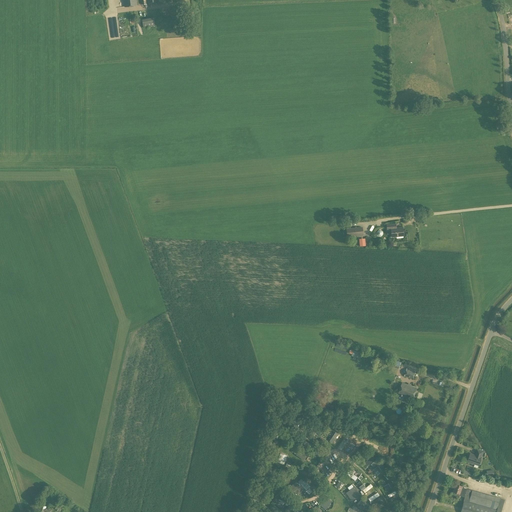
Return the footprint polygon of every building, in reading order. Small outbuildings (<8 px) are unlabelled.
[(154,17),(142,19),(143,28),(155,26),(154,17)] [(395,224),(390,225),(386,225),(387,234),(391,234),(391,237),(403,236),(402,227),(396,228),(395,224)] [(363,235),(362,227),(346,229),(347,237),(363,235)] [(337,343),(334,351),(346,355),(348,347),(337,343)] [(398,369),(401,362),(391,359),(389,366),(398,369)] [(413,379),(416,371),(407,368),(404,376),(413,379)] [(412,399),(416,388),(402,383),(398,394),(412,399)] [(343,451),(347,446),(350,448),(352,445),(354,446),(355,444),(338,433),(331,444),(343,451)] [(482,452),(477,450),(475,455),(470,454),(467,462),(479,466),(481,458),(480,457),(482,452)] [(277,462),(284,464),(287,455),(280,453),(277,462)] [(363,463),(367,466),(375,459),(372,455),(363,463)] [(382,464),(373,470),(376,474),(385,468),(382,464)] [(356,480),(358,477),(348,471),(346,474),(356,480)] [(303,477),(298,482),(309,494),(314,489),(303,477)] [(357,484),(364,493),(373,487),(370,483),(366,487),(361,481),(357,484)] [(347,487),(349,490),(345,493),(352,501),(360,495),(352,484),(347,487)] [(467,489),(462,487),(462,486),(455,484),(453,492),(459,494),(458,495),(464,497),(460,511),(496,511),(500,498),(467,489)] [(377,492),(368,498),(370,502),(380,496),(377,492)] [(319,504),(325,509),(332,501),(326,496),(319,504)] [(362,505),(365,507),(368,504),(365,501),(366,500),(363,496),(356,503),(360,507),(362,505)]
